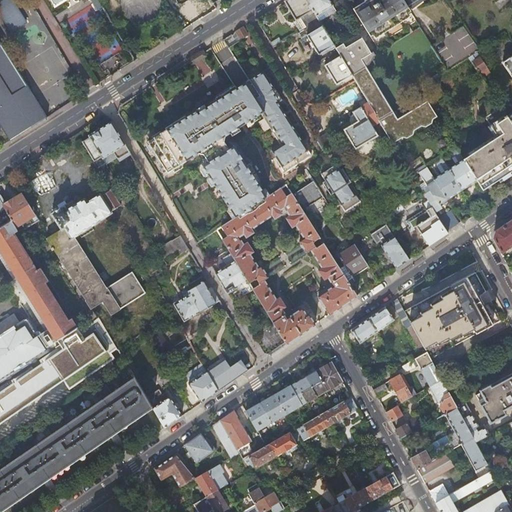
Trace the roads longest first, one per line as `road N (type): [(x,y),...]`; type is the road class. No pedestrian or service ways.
road 1 (secondary): [(256,0),(0,163)]
road 2 (residential): [(127,469),(329,333)]
road 3 (residential): [(329,333),(474,230)]
